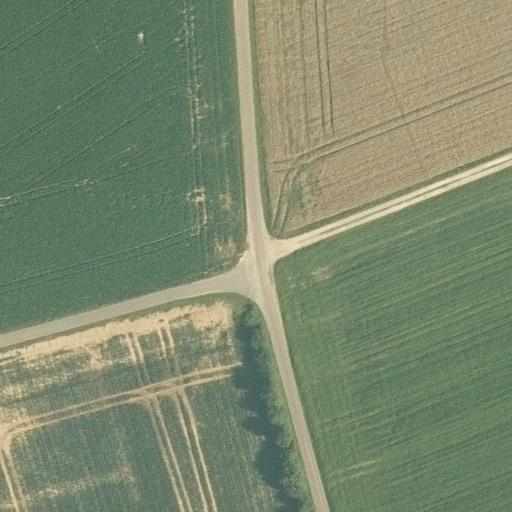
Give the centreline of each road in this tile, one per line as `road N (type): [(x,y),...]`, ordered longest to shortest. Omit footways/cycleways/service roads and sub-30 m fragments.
road 1 (unclassified): [(261,264),(0,339)]
road 2 (track): [(511,159),(261,264)]
road 3 (unclassified): [(244,0),(261,264)]
road 4 (unclassified): [(261,264),(325,511)]
